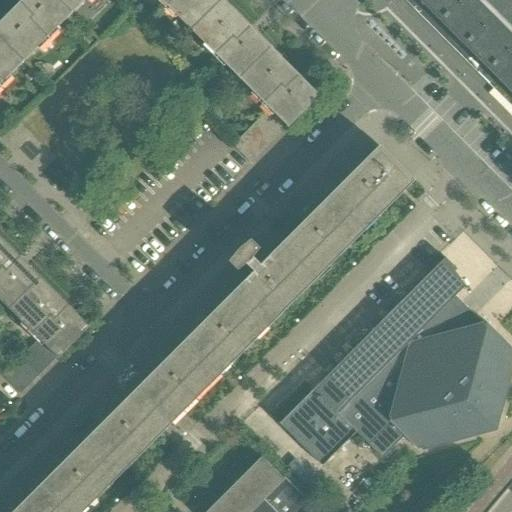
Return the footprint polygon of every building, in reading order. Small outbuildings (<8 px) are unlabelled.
[(23,0),(0,23),(0,85),(70,16),(85,0),(23,0)] [(160,0),(270,109),(289,128),(320,96),(319,95),(223,0),(160,0)] [(511,3),(508,0),(418,0),(511,93),(511,3)] [(270,109),(261,118),(278,135),(286,127),(288,128),(289,128),(270,109)] [(261,118),(252,127),(269,144),(278,135),(261,118)] [(252,127),(243,136),(260,153),(269,144),(252,127)] [(260,153),(243,136),(233,146),(251,164),(252,163),(251,162),(260,153)] [(250,276),(186,340),(138,388),(124,402),(125,402),(121,406),(121,405),(118,408),(119,408),(116,412),(115,411),(114,413),(14,511),(83,511),(173,422),(414,181),(401,167),(399,169),(388,157),(389,156),(380,147),(284,242),(269,227),(269,228),(269,229),(263,234),(261,233),(260,233),(259,233),(258,234),(257,235),(257,236),(256,237),(256,238),(257,239),(258,240),(255,243),(252,240),(239,250),(229,262),(238,271),(242,268),(250,276)] [(413,257),(423,266),(450,237),(441,228),(413,257)] [(0,300),(39,339),(58,358),(90,326),(89,325),(88,326),(76,314),(0,237),(0,300)] [(361,342),(385,366),(394,375),(396,369),(402,374),(457,318),(444,305),(448,304),(464,288),(466,290),(467,289),(445,259),(424,279),(361,342)] [(468,329),(457,318),(402,374),(396,369),(394,375),(385,366),(338,414),(356,432),(368,445),(390,422),(418,450),(495,429),(511,365),(511,348),(487,324),(468,329)] [(39,339),(31,348),(48,365),(56,357),(57,359),(58,358),(39,339)] [(385,366),(361,342),(328,375),(337,384),(323,398),(321,397),(287,431),(322,466),(356,432),(338,414),(385,366)] [(31,348),(22,357),(39,374),(48,365),(31,348)] [(22,357),(13,366),(30,383),(39,374),(22,357)] [(30,383),(13,366),(2,376),(20,394),(21,393),(21,392),(30,383)] [(317,511),(284,478),(283,479),(261,456),(259,458),(260,458),(239,479),(223,495),(223,496),(207,511),(317,511)]
